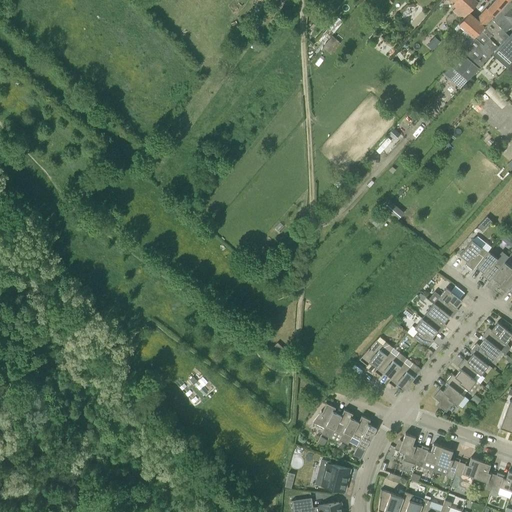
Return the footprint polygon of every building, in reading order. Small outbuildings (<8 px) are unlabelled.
[(511,0),(508,0),(494,15),(495,15),(493,17),(493,18),(451,65),(468,80),(496,49),(511,31),(511,0)] [(480,0),(454,0),(469,13),(478,2),(480,0)] [(471,42),(475,38),(484,27),(493,17),(495,15),(494,15),(508,0),(494,0),(477,20),(469,13),(459,24),(462,26),(460,28),(463,31),(461,34),(471,42)] [(337,19),(317,40),(322,45),(342,23),(337,19)] [(511,31),(496,49),(500,52),(486,68),(497,78),(511,62),(511,61),(511,31)] [(333,36),(323,46),(331,53),(340,42),(333,36)] [(394,128),(377,145),(383,151),(389,156),(405,138),(399,133),(394,128)] [(390,200),(383,207),(397,219),(404,212),(390,200)] [(477,227),(483,231),(492,221),(487,216),(477,227)] [(511,238),(507,234),(503,238),(511,244),(511,238)] [(465,264),(473,270),(489,251),(488,251),(487,252),(482,248),(482,247),(472,239),(460,255),(468,261),(465,264)] [(482,275),(489,281),(505,262),(504,262),(501,266),(495,262),(498,258),(489,251),(473,270),(474,270),(477,266),(484,272),(482,275)] [(498,286),(506,292),(511,284),(511,273),(511,272),(511,267),(505,262),(489,281),(490,281),(493,278),(500,283),(498,286)] [(447,287),(434,303),(452,317),(459,309),(456,307),(462,299),(447,287)] [(422,318),(440,332),(446,325),(444,322),(449,315),(452,317),(434,303),(427,312),(430,315),(426,320),(422,318)] [(403,312),(410,317),(414,313),(407,307),(403,312)] [(440,333),(440,332),(422,318),(415,328),(418,330),(413,336),(428,348),(434,340),(431,338),(437,330),(440,333)] [(489,327),(482,335),(501,350),(501,349),(497,347),(502,341),(505,344),(511,335),(511,333),(498,322),(491,329),(489,327)] [(477,343),(470,351),(488,365),(489,365),(485,362),(490,356),(493,359),(501,350),(482,335),(485,338),(479,345),(477,343)] [(374,370),(393,347),(386,341),(382,345),(377,340),(377,339),(359,358),(367,365),(370,361),(377,366),(374,370)] [(388,381),(407,358),(399,352),(396,356),(390,351),(393,347),(374,370),(381,376),(384,372),(391,377),(388,381)] [(488,365),(470,351),(473,353),(467,360),(464,358),(458,366),(476,380),(473,377),(478,372),(481,374),(488,365)] [(407,358),(388,381),(395,387),(398,383),(404,388),(404,389),(404,390),(421,369),(413,363),(410,367),(404,362),(407,358)] [(476,380),(458,366),(461,368),(455,376),(452,373),(446,381),(464,396),(464,395),(461,393),(465,387),(469,390),(476,380)] [(464,396),(446,381),(449,384),(443,391),(440,389),(434,397),(440,402),(437,405),(446,411),(453,402),(457,405),(464,396)] [(511,400),(509,400),(500,427),(511,431),(511,400)] [(330,438),(345,409),(344,409),(341,415),(333,411),(336,407),(327,403),(322,412),(321,411),(312,422),(313,423),(313,422),(325,428),(322,434),(330,438)] [(348,444),(362,415),(359,421),(351,418),(353,413),(345,409),(330,438),(334,430),(342,434),(339,440),(348,444)] [(356,446),(365,450),(377,427),(376,428),(368,424),(370,420),(362,415),(348,444),(352,436),(359,440),(356,446)] [(416,464),(417,459),(422,445),(421,447),(415,445),(416,445),(413,444),(415,436),(405,433),(403,440),(401,439),(400,439),(394,448),(395,449),(405,453),(403,460),(416,464)] [(437,463),(443,447),(433,443),(431,451),(428,450),(422,448),(423,445),(422,445),(417,459),(416,464),(422,466),(425,459),(437,463)] [(455,473),(460,459),(459,461),(453,459),(450,458),(453,450),(452,450),(443,447),(437,463),(450,468),(447,476),(453,478),(455,473)] [(460,459),(455,473),(461,475),(462,472),(475,477),(481,460),(471,457),(468,464),(465,463),(459,461),(460,459)] [(322,459),(320,467),(325,469),(321,485),(345,491),(347,481),(345,481),(348,469),(350,469),(350,468),(330,463),(331,462),(322,459)] [(490,463),(481,460),(475,477),(487,481),(485,488),(491,490),(498,472),(497,472),(496,475),(491,473),(491,472),(488,471),(491,464),(490,463)] [(510,497),(511,491),(511,471),(509,470),(506,478),(503,477),(497,475),(498,472),(491,490),(490,494),(496,496),(497,493),(510,497)] [(293,486),(296,472),(288,471),(286,485),(293,486)] [(399,482),(401,476),(389,472),(387,478),(399,482)] [(398,511),(405,492),(405,491),(403,497),(381,489),(378,510),(382,511),(398,511)] [(419,511),(424,498),(422,504),(410,500),(412,494),(405,492),(398,511),(419,511)] [(343,511),(342,501),(313,505),(311,496),(292,499),(293,511),(343,511)] [(440,511),(445,500),(445,499),(441,511),(429,506),(431,501),(424,498),(419,511),(440,511)] [(461,511),(462,511),(461,511),(448,511),(452,502),(445,500),(440,511),(461,511)]
